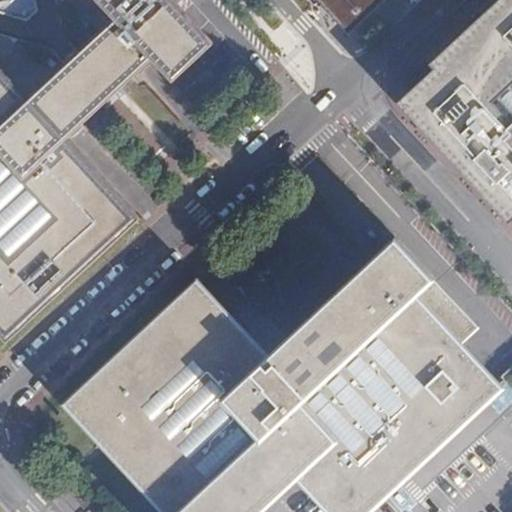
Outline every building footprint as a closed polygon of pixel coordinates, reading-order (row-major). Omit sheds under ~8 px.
[(0,125),(47,81),(86,121),(153,59),(173,80),(212,43),(171,0),(97,0),(110,13),(111,12),(115,18),(78,52),(65,64),(53,52),(51,56),(49,58),(39,67),(16,43),(18,39),(0,33),(0,125)] [(0,0),(0,33),(18,39),(16,43),(39,67),(49,58),(51,56),(53,52),(65,64),(78,52),(65,39),(72,37),(82,27),(61,5),(57,5),(56,0),(0,0)] [(321,0),(346,26),(373,0),(321,0)] [(511,0),(496,0),(394,96),(428,133),(465,173),(511,222),(511,0)] [(0,331),(8,340),(140,218),(67,140),(86,121),(47,81),(0,125),(0,331)] [(362,431),(412,484),(511,390),(511,387),(504,379),(503,380),(497,386),(465,352),(468,350),(465,346),(463,348),(457,342),(453,338),(464,328),(432,295),(422,304),(415,297),(418,295),(415,292),(413,294),(411,292),(427,277),(395,244),(398,241),(395,238),(391,241),(394,244),(381,256),(378,253),(374,257),(377,260),(343,291),(341,289),(337,293),(339,295),(305,327),(303,325),(299,328),(301,330),(291,340),(268,315),(266,317),(251,301),(238,313),(253,329),(246,335),(232,321),(235,319),(232,316),(230,317),(199,285),(202,282),(198,278),(195,282),(197,284),(163,315),(161,313),(158,315),(160,318),(133,343),(131,340),(127,343),(129,346),(107,367),(105,365),(101,368),(103,370),(70,401),(68,399),(65,402),(68,406),(70,404),(101,437),(98,439),(100,442),(103,440),(136,474),(133,477),(136,479),(138,477),(170,511),(276,511),(307,483),(362,431)] [(464,328),(453,338),(457,342),(476,324),(433,278),(435,276),(431,273),(427,277),(411,292),(413,294),(415,292),(418,295),(415,297),(422,304),(432,295),(464,328)] [(511,511),(511,366),(508,370),(507,369),(500,376),(503,380),(504,379),(511,387),(511,390),(412,484),(362,431),(307,483),(276,511),(511,511)]
